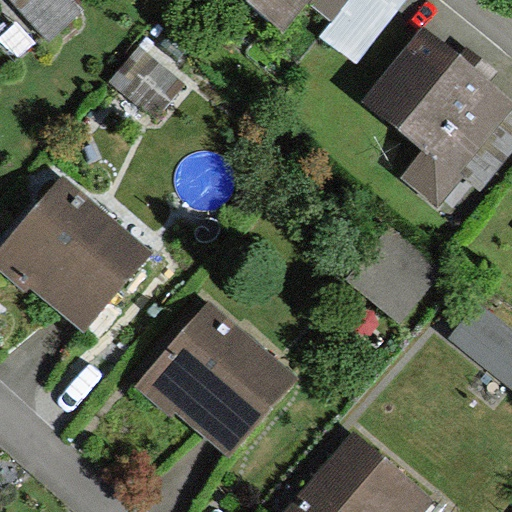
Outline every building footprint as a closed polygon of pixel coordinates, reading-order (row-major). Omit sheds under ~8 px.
[(13,0),(44,34),(71,10),(61,0),(13,0)] [(241,0),(285,36),(312,5),(315,0),(241,0)] [(351,0),(315,0),(312,5),(333,22),(351,0)] [(351,0),(333,22),(320,39),(357,68),(412,0),(351,0)] [(511,108),(422,37),(366,108),(425,155),(402,182),(438,211),(462,181),(481,196),(511,157),(511,108)] [(125,97),(151,118),(179,83),(153,63),(125,97)] [(152,258),(62,182),(0,255),(0,275),(29,300),(33,295),(84,338),(152,258)] [(352,280),(401,320),(439,275),(389,234),(352,280)] [(511,394),(511,330),(479,304),(447,343),(511,394)] [(299,389),(212,309),(136,390),(174,425),(178,421),(227,466),(299,389)] [(355,440),(294,511),(428,511),(434,506),(355,440)]
